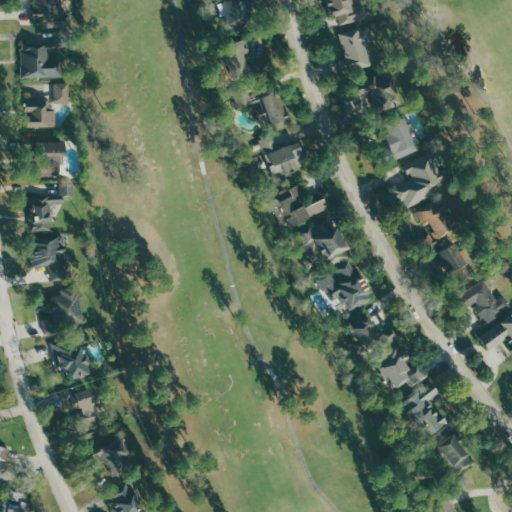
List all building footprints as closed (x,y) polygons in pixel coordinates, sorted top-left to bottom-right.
[(35,0),(34,24),(66,25),(67,0),(35,0)] [(258,17),(252,0),(222,0),(232,26),(258,17)] [(341,24),(369,19),(366,4),(354,6),(352,0),(327,0),(330,17),(339,15),(341,24)] [(373,65),(362,27),(340,33),(351,72),(373,65)] [(247,53),(251,53),(248,40),(226,44),(232,77),(256,72),(255,66),(249,67),(247,53)] [(23,78),(62,77),(62,45),(48,46),(47,41),(22,41),(23,78)] [(377,114),(402,105),(390,70),(354,82),(358,97),(370,93),(377,114)] [(253,103),(249,89),(235,94),(239,108),(253,103)] [(271,125),(289,120),(280,90),(261,96),(267,115),(268,115),(271,125)] [(36,176),(61,177),(61,162),(65,162),(65,142),(35,142),(36,128),(57,128),(57,111),(48,111),(48,100),(25,100),(25,146),(36,147),(36,176)] [(420,151),(407,117),(383,126),(392,149),(387,151),(391,162),(420,151)] [(263,138),(272,176),(307,168),(300,143),(278,148),(275,135),(263,138)] [(436,196),(432,185),(444,181),(433,154),(405,165),(410,180),(391,187),(397,203),(405,200),(407,207),(436,196)] [(52,231),(52,204),(66,204),(66,196),(74,196),(74,183),(60,183),(60,194),(32,194),(32,231),(52,231)] [(330,209),(323,193),(310,199),(302,183),(277,194),(292,227),(330,209)] [(457,231),(444,200),(418,212),(425,226),(431,223),(435,232),(426,236),(429,244),(457,231)] [(315,240),(327,267),(351,257),(334,216),(299,231),(305,245),(315,240)] [(34,267),(49,265),(51,281),(74,278),(72,264),(68,264),(64,233),(30,238),(34,267)] [(474,281),(460,244),(442,251),(455,287),(474,281)] [(370,302),(361,272),(356,274),(353,264),(318,275),(323,292),(330,289),(333,300),(344,297),(348,309),(370,302)] [(489,329),(511,315),(511,309),(505,296),(498,300),(486,280),(460,295),(468,309),(475,305),(489,329)] [(46,333),(87,327),(81,287),(62,290),(62,295),(49,296),(51,312),(43,313),(46,333)] [(349,318),(352,342),(353,351),(378,348),(375,315),(349,318)] [(490,351),(508,339),(511,345),(511,316),(480,337),(490,351)] [(402,340),(396,324),(382,329),(387,345),(402,340)] [(70,381),(93,373),(83,344),(69,349),(65,338),(50,343),(60,371),(66,369),(70,381)] [(396,388),(410,383),(411,385),(429,377),(425,366),(411,372),(406,358),(409,357),(405,346),(378,357),(387,380),(392,378),(396,388)] [(449,421),(431,401),(441,392),(431,380),(403,405),(432,437),(449,421)] [(62,392),(68,412),(76,410),(81,426),(99,421),(90,389),(74,393),(72,389),(62,392)] [(112,477),(134,469),(120,433),(89,445),(96,461),(104,458),(112,477)] [(457,475),(475,464),(457,434),(440,445),(457,475)] [(0,459),(9,461),(11,449),(0,446),(0,459)] [(119,511),(145,511),(127,480),(107,492),(119,511)] [(0,511),(30,511),(33,495),(12,492),(11,501),(3,499),(0,511)] [(432,511),(455,511),(452,500),(431,507),(432,511)]
